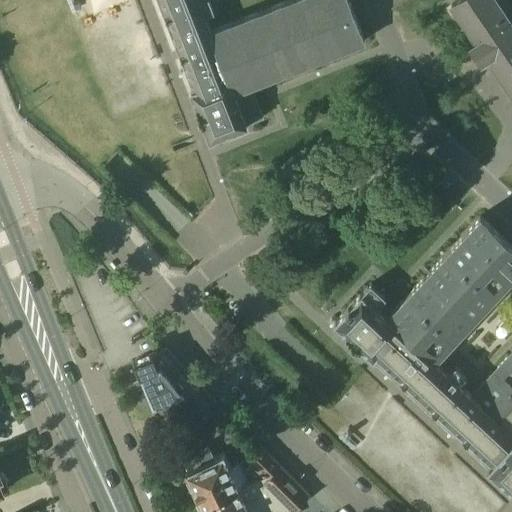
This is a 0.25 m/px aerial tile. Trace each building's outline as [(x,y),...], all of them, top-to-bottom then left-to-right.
[(0,0),(0,59),(18,103),(115,150),(119,147),(190,215),(210,196),(192,146),(196,145),(139,0),(0,0)] [(209,0),(204,0),(200,2),(199,0),(161,0),(196,88),(192,89),(198,106),(197,106),(204,124),(205,123),(211,139),(249,124),(248,121),(263,115),(255,93),(240,99),(237,92),(366,41),(349,0),(291,0),(212,31),(206,15),(214,11),(209,0)] [(477,42),(471,47),(482,63),(488,58),(511,91),(511,22),(496,0),(460,0),(452,6),(477,42)] [(458,205),(452,200),(447,204),(447,205),(452,210),(453,210),(458,205)] [(511,352),(473,394),(460,382),(467,375),(456,366),(450,373),(437,360),(511,279),(511,243),(481,216),(389,316),(378,306),(387,296),(373,283),(364,293),(363,292),(336,322),(348,333),(347,334),(361,347),(362,346),(374,357),(377,354),(492,461),(489,464),(511,485),(511,352)] [(153,404),(175,395),(198,419),(215,402),(216,403),(217,402),(184,368),(167,348),(154,353),(135,361),(141,374),(153,404)] [(448,448),(447,450),(392,398),(393,397),(387,390),(385,392),(362,370),(351,382),(351,383),(340,394),(318,418),(407,501),(418,511),(498,511),(506,504),(454,455),(455,454),(448,448)] [(202,423),(207,429),(232,417),(220,405),(219,406),(202,423)] [(204,505),(283,466),(262,445),(249,458),(229,468),(222,454),(215,458),(208,444),(180,458),(204,505)] [(292,511),(292,510),(309,493),(283,466),(204,505),(207,511),(292,511)]
